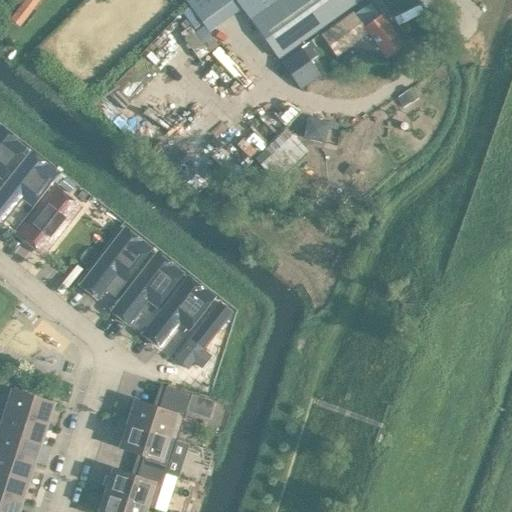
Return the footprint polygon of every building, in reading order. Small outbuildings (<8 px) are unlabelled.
[(23,0),(10,18),(19,25),(38,0),(23,0)] [(184,0),(206,27),(237,4),(233,0),(184,0)] [(354,15),(349,7),(358,0),(276,0),(248,20),(276,59),(277,61),(334,20),(337,23),(319,36),(334,57),(367,33),(385,57),(402,45),(380,14),(373,18),(365,7),(354,15)] [(129,101),(160,67),(144,52),(112,85),(129,101)] [(291,73),(301,87),(321,73),(311,59),(291,73)] [(0,123),(0,177),(26,144),(0,123)] [(58,169),(26,144),(0,177),(0,225),(8,232),(58,169)] [(39,257),(89,194),(58,169),(8,232),(39,257)] [(120,219),(89,194),(39,257),(71,282),(120,219)] [(102,306),(152,244),(120,219),(71,282),(102,306)] [(183,269),(152,244),(102,306),(133,331),(183,269)] [(165,356),(214,293),(183,269),(133,331),(165,356)] [(214,293),(165,356),(146,379),(164,385),(190,394),(208,400),(237,311),(214,293)] [(134,401),(127,424),(175,439),(190,394),(164,385),(157,408),(134,401)] [(50,403),(11,390),(5,410),(46,423),(49,413),(47,412),(50,403)] [(46,423),(5,410),(0,424),(0,430),(38,442),(40,434),(42,434),(46,423)] [(166,437),(175,440),(175,439),(127,424),(119,447),(142,454),(138,465),(164,474),(168,461),(159,458),(166,437)] [(38,442),(0,430),(0,451),(33,462),(36,452),(35,451),(38,442)] [(33,462),(0,451),(0,473),(25,481),(28,472),(30,473),(33,462)] [(112,469),(105,492),(153,508),(164,474),(138,465),(135,477),(112,469)] [(25,481),(0,473),(0,494),(21,501),(24,490),(22,490),(25,481)] [(141,511),(144,505),(153,508),(105,492),(98,511),(141,511)] [(21,501),(0,494),(0,511),(15,511),(17,511),(21,501)]
